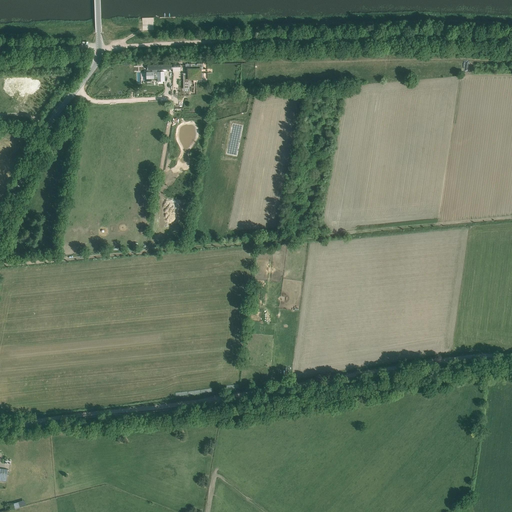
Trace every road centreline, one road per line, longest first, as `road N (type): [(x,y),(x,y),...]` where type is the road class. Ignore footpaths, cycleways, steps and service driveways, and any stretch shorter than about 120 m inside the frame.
road 1 (track): [(511,357),(451,359),(0,426)]
road 2 (track): [(511,219),(0,263)]
road 3 (tertiary): [(0,239),(46,127),(96,62),(97,0)]
